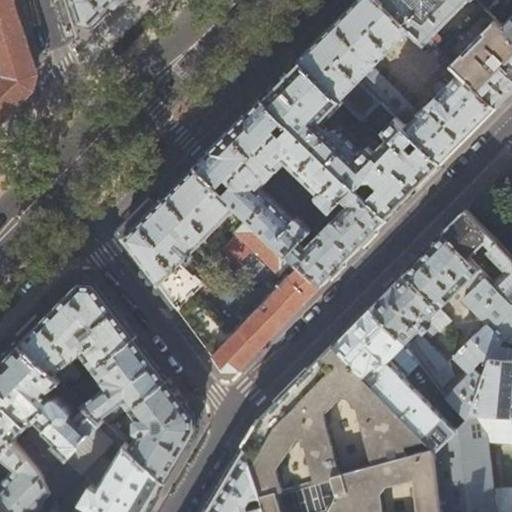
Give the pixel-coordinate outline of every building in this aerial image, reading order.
[(13,3),(12,0),(0,0),(0,119),(32,87),(35,73),(13,3)] [(74,0),(81,19),(96,23),(118,0),(74,0)] [(472,133),(498,106),(462,70),(416,117),(369,70),(412,27),(385,0),(357,0),(337,21),(301,58),(344,101),(362,119),(368,114),(381,101),(442,163),(472,133)] [(385,0),(412,27),(433,48),(436,45),(437,44),(430,37),(467,0),(468,0),(473,4),(477,0),(385,0)] [(511,20),(511,22),(508,18),(509,16),(495,3),(488,10),(496,17),(511,32),(511,20)] [(511,92),(511,32),(496,17),(453,61),(462,70),(498,106),(511,92)] [(441,50),(436,45),(433,48),(432,49),(437,54),(441,50)] [(362,152),(336,127),(339,124),(339,118),(333,112),(344,101),(301,58),(280,79),(264,95),(286,117),(292,123),(356,186),(388,218),(418,187),(442,163),(381,101),(368,114),(390,135),(374,150),(369,145),(362,152)] [(276,126),(286,117),(264,95),(235,125),(198,162),(219,184),(228,176),(235,182),(227,191),(290,253),(314,229),(301,216),(298,216),(295,218),(262,186),(287,160),(320,192),(319,195),(319,198),(331,211),(356,186),(292,123),(284,133),(276,126)] [(280,327),(323,284),(290,253),(227,191),(219,184),(198,162),(171,190),(125,236),(174,301),(224,367),(240,368),(280,327)] [(511,163),(467,209),(511,254),(511,163)] [(356,186),(331,211),(328,214),(318,225),(314,229),(290,253),(323,284),(356,250),(388,218),(356,186)] [(312,219),(318,225),(328,214),(322,209),(312,219)] [(457,219),(445,232),(469,256),(490,236),(496,243),(487,251),(506,271),(494,282),(511,299),(511,254),(467,209),(457,219)] [(482,365),(478,368),(475,366),(483,359),(489,365),(492,357),(511,358),(511,348),(500,346),(503,339),(511,340),(511,299),(494,282),(480,267),(469,256),(445,232),(428,249),(406,270),(442,305),(444,304),(466,282),(474,289),(464,299),(488,322),(454,355),(471,372),(448,396),(468,417),(474,411),(488,370),(482,365)] [(418,330),(424,324),(433,333),(438,328),(429,319),(431,316),(442,327),(455,314),(444,304),(442,305),(406,270),(395,282),(371,306),(407,342),(442,389),(456,374),(450,359),(429,339),(427,341),(418,330)] [(51,310),(20,341),(54,373),(83,352),(95,368),(137,335),(110,299),(97,281),(81,280),(51,310)] [(407,342),(371,306),(357,321),(335,342),(439,446),(457,428),(394,365),(389,360),(407,342)] [(149,350),(137,335),(95,368),(108,385),(85,402),(88,405),(101,418),(125,401),(130,408),(170,378),(149,350)] [(62,380),(54,373),(20,341),(0,361),(0,421),(16,440),(31,424),(38,420),(46,428),(45,430),(57,441),(54,444),(68,458),(97,427),(104,420),(101,418),(88,405),(77,417),(73,413),(75,410),(75,409),(73,406),(61,395),(58,394),(56,394),(54,395),(51,392),(62,380)] [(263,416),(246,443),(263,492),(266,502),(268,511),(442,511),(436,449),(439,446),(335,342),(315,363),(284,394),(263,416)] [(511,358),(492,357),(489,365),(488,370),(474,411),(511,414),(511,358)] [(184,397),(170,378),(130,408),(138,417),(136,418),(136,430),(140,432),(131,446),(166,480),(182,453),(197,428),(196,413),(184,397)] [(511,511),(511,414),(474,411),(468,417),(457,428),(439,446),(436,449),(442,511),(511,511)] [(131,446),(104,420),(97,427),(123,452),(101,488),(94,484),(83,502),(90,506),(85,511),(147,511),(166,480),(131,446)] [(40,469),(16,440),(0,421),(0,452),(18,466),(0,484),(0,506),(6,511),(31,511),(35,508),(39,508),(42,507),(44,504),(44,501),(44,499),(51,492),(45,480),(40,469)] [(263,492),(246,443),(244,447),(211,503),(205,511),(268,511),(266,502),(252,506),(250,502),(254,495),(263,492)] [(63,462),(45,480),(51,492),(54,501),(67,484),(72,484),(79,478),(63,462)]
